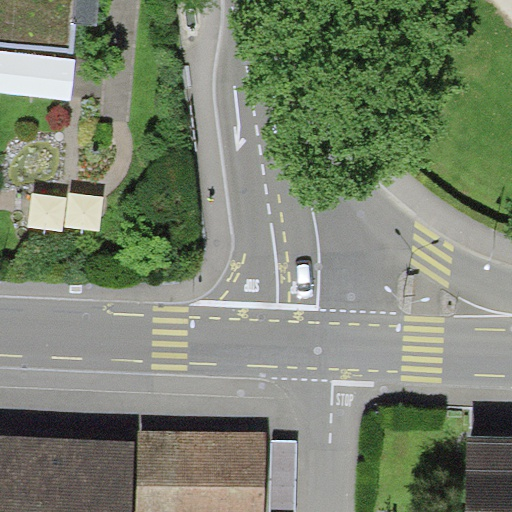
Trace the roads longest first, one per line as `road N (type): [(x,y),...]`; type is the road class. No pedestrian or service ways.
road 1 (tertiary): [(328,345),(0,330)]
road 2 (tertiary): [(511,287),(435,260),(372,217),(285,123)]
road 3 (tertiary): [(285,123),(328,345)]
road 4 (tertiary): [(328,345),(511,353)]
road 5 (residential): [(326,511),(328,345)]
road 6 (tertiary): [(285,123),(266,0)]
